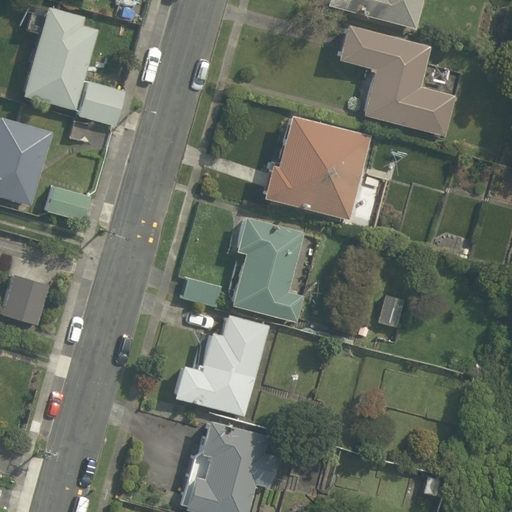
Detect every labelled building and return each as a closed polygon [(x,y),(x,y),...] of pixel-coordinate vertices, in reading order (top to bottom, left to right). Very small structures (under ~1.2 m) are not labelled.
[(423,0),(316,0),(314,11),(416,34),(423,0)] [(22,32),(37,36),(20,100),(118,125),(127,90),(84,79),(100,19),(45,5),(30,1),(22,32)] [(430,46),(371,33),(345,27),(338,59),(371,67),(359,120),(442,138),(453,85),(423,78),(430,46)] [(278,163),(270,160),(261,195),(348,219),(368,136),(291,112),(278,163)] [(52,131),(0,115),(0,199),(29,208),(52,131)] [(308,297),(294,295),(306,227),(241,216),(226,307),(291,318),(304,320),(308,297)] [(195,371),(183,368),(176,399),(247,414),(267,322),(233,315),(229,336),(204,330),(195,371)] [(268,447),(271,433),(206,417),(184,508),(200,511),(250,511),(256,491),(271,495),(282,451),(268,447)]
